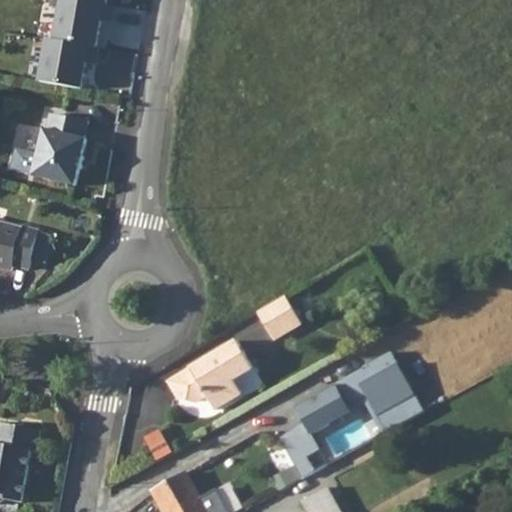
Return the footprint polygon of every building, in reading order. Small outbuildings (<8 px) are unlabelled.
[(103,3),(83,0),(59,0),(54,37),(97,43),(103,3)] [(89,46),(46,40),(40,80),(82,86),(89,46)] [(78,119),(41,110),(37,126),(34,125),(23,172),(65,182),(69,166),(71,166),(74,153),(73,153),(77,136),(74,136),(78,119)] [(22,227),(0,221),(0,264),(13,268),(14,263),(30,267),(32,259),(39,230),(22,226),(22,227)] [(53,234),(39,230),(32,259),(45,263),(53,234)] [(279,300),(252,316),(268,344),(296,327),(279,300)] [(188,371),(168,384),(179,402),(192,407),(201,402),(208,415),(236,398),(229,385),(248,374),(231,345),(197,366),(197,372),(191,375),(188,371)] [(302,481),(331,466),(312,432),(367,401),(383,431),(421,410),(388,352),(292,406),(302,424),(278,438),(302,481)] [(239,414),(200,436),(219,468),(258,445),(239,414)] [(41,429),(0,422),(0,502),(6,499),(23,502),(32,450),(37,451),(41,429)] [(154,491),(166,511),(228,511),(218,493),(204,501),(187,471),(154,491)] [(343,511),(329,488),(303,503),(307,511),(343,511)]
